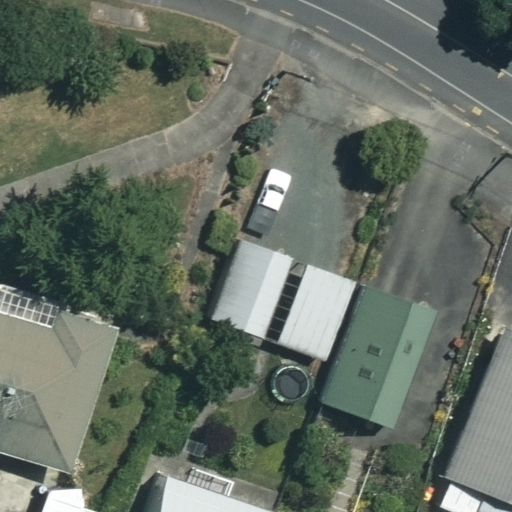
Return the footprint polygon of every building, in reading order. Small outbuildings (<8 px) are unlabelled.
[(422,305),(225,235),(196,315),(323,361),(310,399),(379,424),(422,305)] [(0,451),(43,464),(86,314),(0,289),(0,451)] [(511,511),(511,332),(485,323),(420,505),(438,511),(511,511)] [(254,511),(257,505),(141,470),(128,511),(254,511)] [(96,511),(101,500),(37,480),(26,511),(96,511)]
